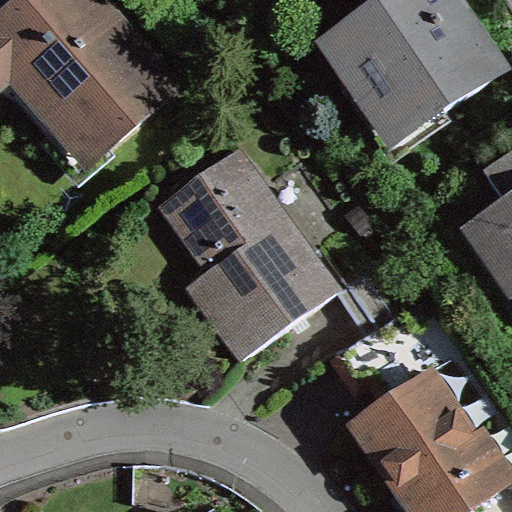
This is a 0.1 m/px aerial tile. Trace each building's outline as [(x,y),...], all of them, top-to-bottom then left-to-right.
[(101,9),(93,0),(30,0),(22,8),(0,26),(0,89),(14,78),(61,132),(72,122),(103,157),(176,93),(110,19),(110,8),(101,9)] [(13,0),(22,8),(30,0),(13,0)] [(332,40),(402,138),(442,110),(445,115),(507,71),(457,0),(388,0),(372,12),(332,40)] [(388,0),(364,0),(372,12),(388,0)] [(339,294),(238,155),(164,208),(229,298),(208,313),(243,363),(339,294)] [(507,208),(511,204),(511,156),(484,176),(507,208)] [(511,204),(507,208),(470,234),(496,271),(511,259),(511,204)] [(429,295),(396,248),(346,283),(379,330),(429,295)] [(379,330),(337,360),(356,388),(394,361),(411,386),(426,375),(468,346),(431,293),(429,295),(379,330)] [(411,386),(354,426),(414,511),(469,511),(511,482),(511,473),(495,450),(484,458),(426,375),(411,386)]
